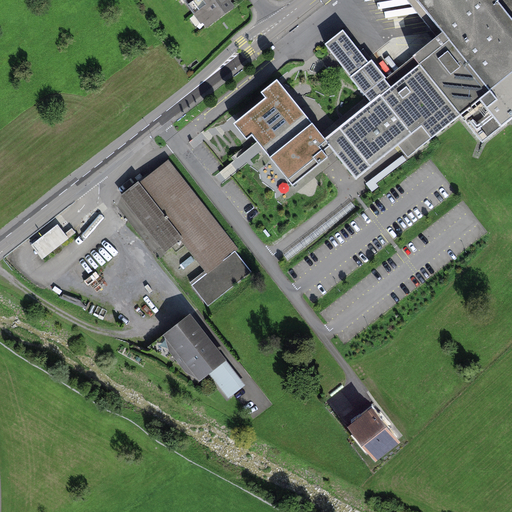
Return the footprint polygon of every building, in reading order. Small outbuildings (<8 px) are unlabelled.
[(235,10),(227,0),(181,0),(194,16),(191,18),(200,30),(204,27),(207,31),(235,10)] [(413,60),(460,117),(484,145),(511,121),(511,0),(405,0),(437,40),(413,60)] [(408,159),(460,117),(413,60),(412,59),(386,80),(372,62),(369,64),(343,32),(325,46),(351,79),(350,79),(365,99),(320,135),(330,148),(356,182),(398,148),(408,159)] [(265,101),(233,126),(246,143),(252,139),(292,189),(328,160),(324,154),(330,148),(320,135),(277,82),(261,95),(265,101)] [(238,250),(169,161),(139,184),(183,240),(180,242),(207,275),(235,252),(238,250)] [(183,240),(139,184),(138,183),(120,197),(165,254),(180,242),(183,240)] [(31,246),(42,261),(76,234),(72,229),(65,235),(58,225),(31,246)] [(237,255),(235,252),(207,275),(204,272),(190,284),(208,307),(252,274),(237,255)] [(246,387),(190,316),(163,338),(165,340),(169,352),(185,373),(196,379),(200,384),(210,376),(229,400),(246,387)] [(373,403),(348,423),(376,459),(401,438),(373,403)]
